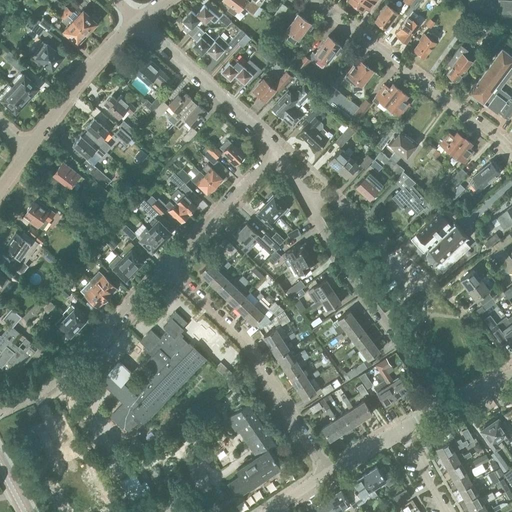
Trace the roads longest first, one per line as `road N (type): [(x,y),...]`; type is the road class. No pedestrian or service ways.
road 1 (residential): [(328,473),(245,341),(169,264)]
road 2 (residential): [(511,160),(491,135),(311,0)]
road 3 (residential): [(307,198),(355,282),(445,406)]
road 4 (residential): [(0,412),(56,379),(169,264)]
road 5 (residential): [(276,148),(135,20)]
road 6 (residential): [(27,145),(135,20)]
road 7 (residential): [(169,264),(276,148)]
road 8 (residential): [(410,293),(374,237),(337,204),(307,198)]
